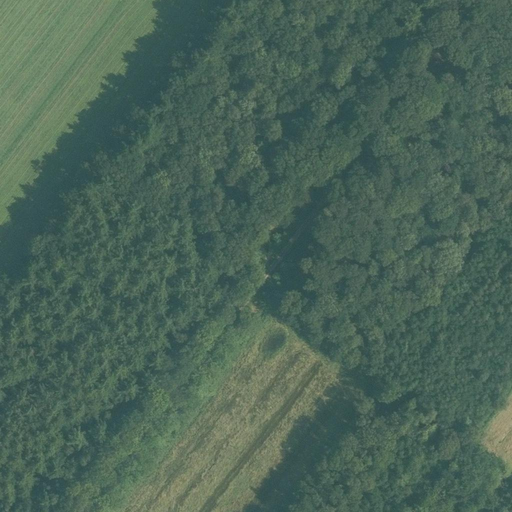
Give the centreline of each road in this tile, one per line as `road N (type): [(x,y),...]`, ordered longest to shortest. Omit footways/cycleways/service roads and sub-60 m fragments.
road 1 (track): [(83,511),(478,0)]
road 2 (track): [(216,0),(83,172),(94,177)]
